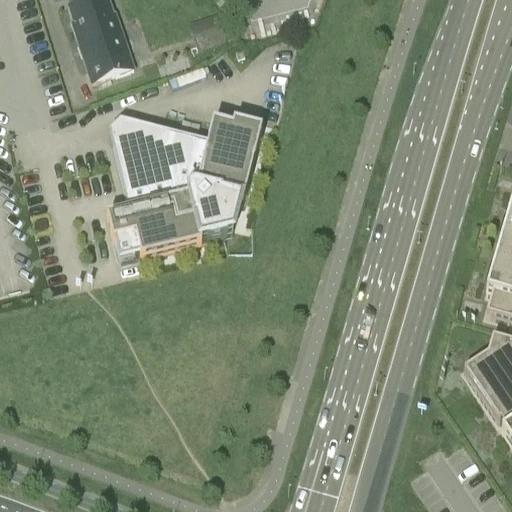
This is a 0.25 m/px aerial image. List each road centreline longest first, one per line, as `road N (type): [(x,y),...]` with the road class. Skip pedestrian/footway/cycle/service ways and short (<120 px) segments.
road 1 (primary): [(467,0),(313,511)]
road 2 (primary): [(364,511),(511,24)]
